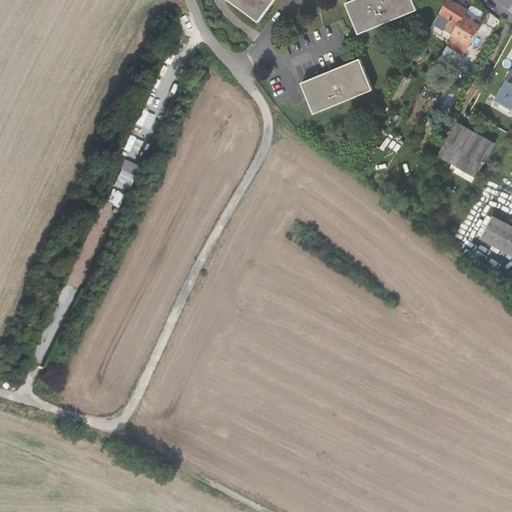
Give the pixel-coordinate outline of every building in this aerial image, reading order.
[(274,0),(228,0),(258,23),(274,0)] [(356,28),(358,32),(359,36),(417,11),(412,0),(354,0),(346,4),(356,28)] [(468,12),(449,1),(436,26),(472,46),(483,26),(465,17),(468,12)] [(440,32),(432,27),(430,32),(437,36),(440,32)] [(453,39),(440,32),(437,36),(437,38),(450,45),(453,39)] [(312,109),(314,113),(315,115),(373,91),(360,60),(338,69),(332,71),(302,84),(312,109)] [(511,114),(511,112),(511,84),(509,82),(498,99),(503,102),(500,107),(511,114)] [(460,168),(477,178),(495,145),(460,124),(442,158),(460,168)] [(474,183),(477,178),(460,168),(457,174),(474,183)] [(483,238),(489,242),(503,217),(497,213),(483,238)] [(511,221),(503,217),(489,242),(511,254),(511,221)]
